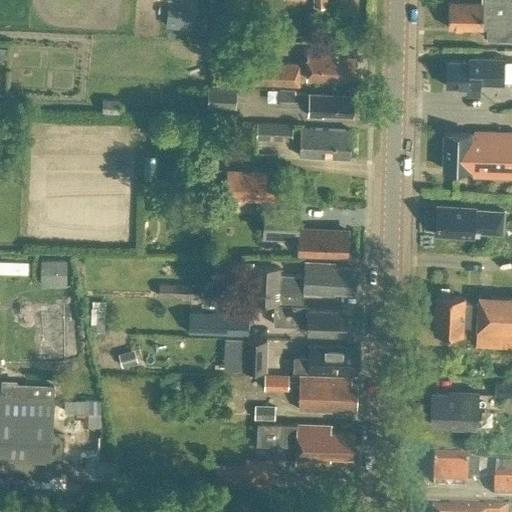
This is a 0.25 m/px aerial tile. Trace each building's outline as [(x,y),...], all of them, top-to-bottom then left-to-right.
[(511,38),(511,0),(481,0),(482,1),(448,0),(447,27),(487,28),(487,38),(511,38)] [(299,85),(300,63),(256,61),(256,52),(236,51),(236,70),(255,71),(255,83),(299,85)] [(352,78),(353,55),(336,54),(336,53),(307,52),(306,78),(332,79),(335,78),(352,78)] [(504,61),(480,60),(468,60),(468,56),(447,55),(446,59),(446,85),(467,86),(467,94),(479,94),(479,82),(503,82),(504,61)] [(209,86),(208,106),(236,107),(237,87),(209,86)] [(278,105),(308,106),(307,114),(325,115),(325,112),(352,114),(353,94),(295,92),(295,89),(279,89),(278,105)] [(118,113),(119,99),(102,98),(102,113),(118,113)] [(256,140),(292,141),(292,123),(256,122),(256,140)] [(350,157),(351,129),(300,127),(299,155),(350,157)] [(444,131),(443,169),(473,170),(473,175),(511,176),(511,130),(474,130),(474,133),(444,131)] [(226,168),(226,188),(225,197),(278,199),(279,170),(226,168)] [(161,198),(161,207),(175,207),(176,198),(161,198)] [(199,199),(199,209),(228,210),(228,200),(199,199)] [(502,232),(503,212),(474,210),(474,206),(437,204),(435,232),(473,235),(473,230),(502,232)] [(346,252),(347,230),(314,229),(315,227),(299,226),(300,207),(263,206),(262,227),(279,227),(279,237),(297,238),(297,252),(326,253),(326,251),(346,252)] [(0,271),(27,272),(28,260),(0,259),(0,271)] [(66,261),(42,261),(42,287),(66,287),(66,261)] [(350,291),(352,267),(325,265),(325,261),(304,261),(303,275),(279,274),(279,267),(252,266),(251,301),(278,303),(278,302),(303,303),(303,292),(333,293),(333,290),(350,291)] [(159,281),(158,295),(199,297),(199,283),(159,281)] [(511,345),(511,295),(478,294),(478,301),(463,300),(464,297),(436,296),(434,330),(460,331),(460,325),(475,326),(474,344),(511,345)] [(340,332),(341,308),(303,307),(303,304),(272,302),(271,324),(301,325),(301,331),(340,332)] [(106,309),(95,309),(95,325),(106,325),(106,309)] [(265,332),(265,316),(220,316),(220,332),(265,332)] [(262,339),(237,339),(236,370),(261,370),(262,339)] [(357,367),(357,349),(342,348),(342,345),(309,344),(308,356),(293,355),(293,370),(342,371),(342,367),(357,367)] [(121,366),(138,362),(134,349),(118,353),(121,366)] [(288,388),(289,374),(264,374),(264,388),(288,388)] [(355,410),(356,381),(351,381),(351,376),(299,375),(298,408),(355,410)] [(0,459),(51,461),(54,386),(0,383),(0,459)] [(460,394),(431,392),(430,423),(451,424),(451,426),(476,428),(478,392),(460,391),(460,394)] [(82,424),(99,425),(99,399),(64,399),(64,410),(75,410),(75,415),(82,415),(82,424)] [(254,403),(254,417),(274,417),(274,404),(254,403)] [(281,445),(281,444),(295,444),(295,464),(330,465),(330,455),(352,456),(353,431),(331,431),(331,424),(257,421),(256,444),(281,445)] [(99,452),(99,434),(85,434),(85,449),(63,449),(63,461),(97,461),(97,459),(105,459),(105,452),(99,452)] [(476,482),(478,465),(466,464),(466,460),(431,458),(431,486),(466,487),(466,482),(476,482)] [(511,466),(495,466),(494,478),(493,478),(493,497),(511,497),(511,466)]
